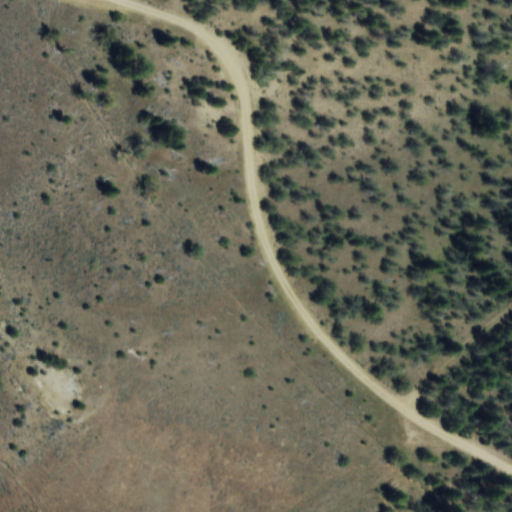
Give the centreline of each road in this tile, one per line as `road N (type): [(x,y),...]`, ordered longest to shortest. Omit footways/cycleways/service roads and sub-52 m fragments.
road 1 (track): [(100,0),(151,11),(222,51),(242,99),(259,232),(307,325),(397,407),(511,472)]
road 2 (track): [(397,407),(511,307)]
